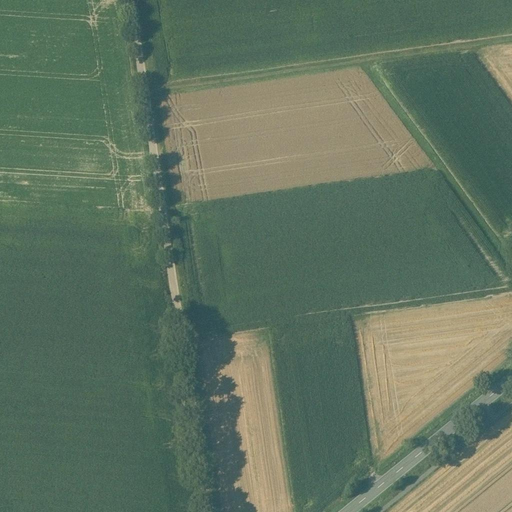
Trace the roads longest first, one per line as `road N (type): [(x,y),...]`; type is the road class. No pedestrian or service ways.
road 1 (unclassified): [(130,0),(206,511)]
road 2 (track): [(143,91),(511,40)]
road 3 (tertiary): [(348,511),(511,378)]
